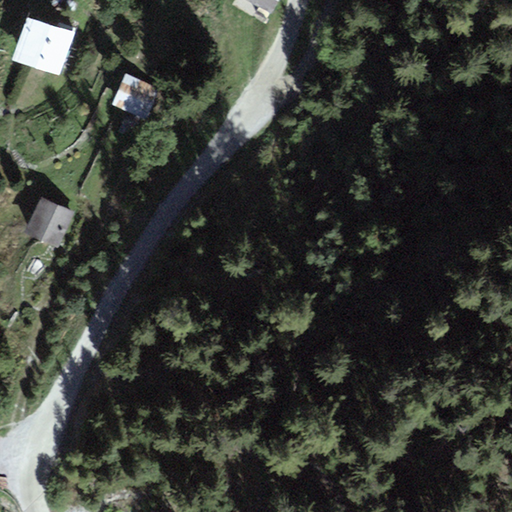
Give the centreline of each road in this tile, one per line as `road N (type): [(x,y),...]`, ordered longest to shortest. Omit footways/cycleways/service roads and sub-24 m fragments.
road 1 (unclassified): [(305,0),(301,75),(246,124),(183,201),(33,442),(36,511)]
road 2 (track): [(33,442),(34,262)]
